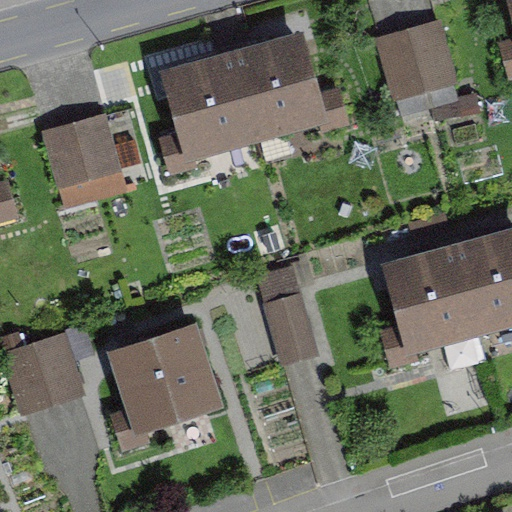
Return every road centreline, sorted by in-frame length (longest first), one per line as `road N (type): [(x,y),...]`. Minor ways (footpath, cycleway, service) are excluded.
road 1 (residential): [(511,463),(362,511)]
road 2 (residential): [(139,0),(0,39)]
